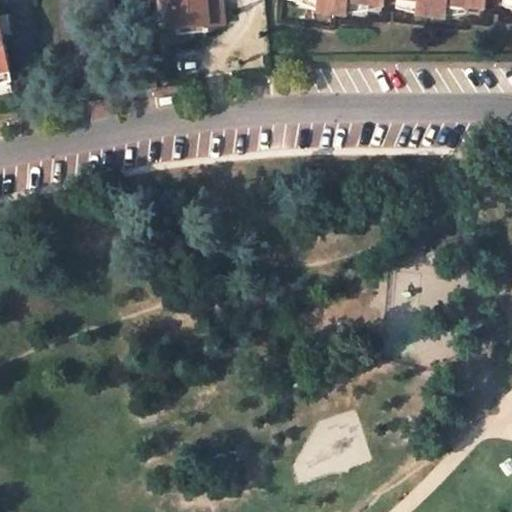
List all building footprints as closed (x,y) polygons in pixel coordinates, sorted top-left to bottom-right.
[(170,0),(173,30),(222,26),(219,0),(170,0)] [(511,0),(321,0),(321,2),(349,6),(350,1),(386,6),(386,1),(404,3),(404,0),(416,0),(422,1),(422,5),(444,8),(445,3),(488,8),(489,1),(506,3),(505,0),(511,0)] [(320,12),(348,15),(349,6),(321,2),(320,12)] [(421,15),(443,18),(444,8),(422,5),(421,15)] [(0,86),(12,84),(4,36),(1,16),(0,15),(0,86)] [(13,35),(10,15),(1,16),(4,36),(13,35)] [(0,96),(14,94),(12,84),(0,86),(0,96)]
